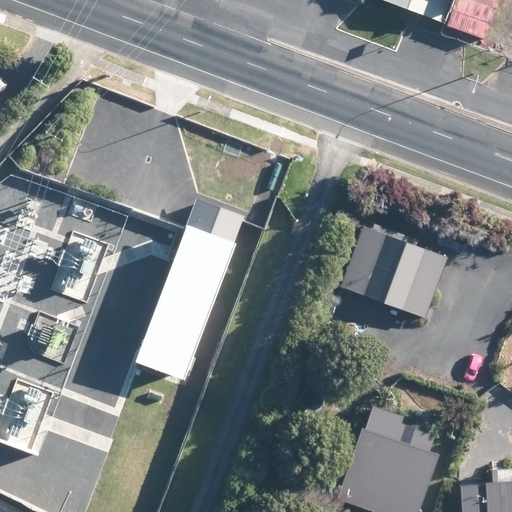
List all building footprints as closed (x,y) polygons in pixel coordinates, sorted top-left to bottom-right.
[(400,0),(402,0),(408,3),(435,13),(439,0),(400,0)] [(124,198),(142,148),(79,124),(60,174),(124,198)] [(265,218),(261,216),(200,193),(185,234),(175,260),(152,321),(155,321),(136,370),(193,392),(211,343),(217,345),(265,218)] [(95,218),(111,224),(116,213),(100,206),(95,218)] [(449,259),(365,228),(344,287),(427,318),(449,259)] [(444,427),(372,402),(338,498),(376,511),(429,511),(449,457),(435,452),(444,427)]
